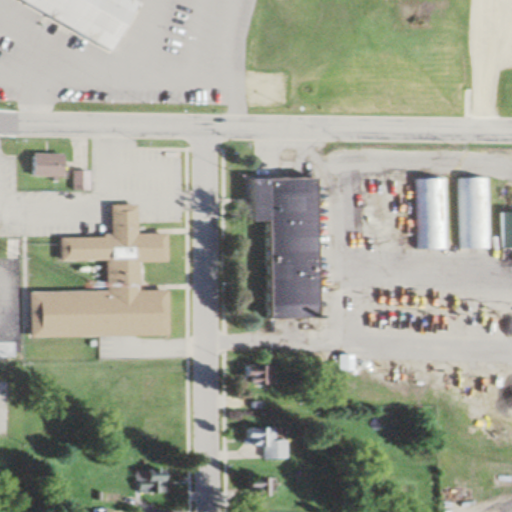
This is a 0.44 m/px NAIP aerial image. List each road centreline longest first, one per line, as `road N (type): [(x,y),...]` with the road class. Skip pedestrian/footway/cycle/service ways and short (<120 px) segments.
road 1 (residential): [(511,127),(0,121)]
road 2 (residential): [(205,511),(200,120)]
